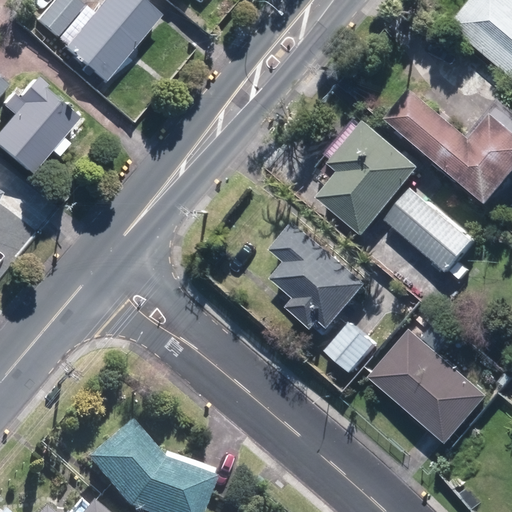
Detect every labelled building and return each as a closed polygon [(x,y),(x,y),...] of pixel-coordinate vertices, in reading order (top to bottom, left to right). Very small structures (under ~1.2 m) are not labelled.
[(55,0),(38,20),(58,37),(83,8),(73,0),(55,0)] [(105,0),(66,48),(107,82),(162,16),(143,0),(105,0)] [(511,0),(474,0),(453,26),(511,76),(511,0)] [(0,96),(9,86),(0,78),(0,96)] [(0,133),(0,147),(33,175),(53,152),(59,157),(71,144),(64,139),(80,120),(46,90),(49,86),(40,79),(20,101),(14,95),(4,108),(14,117),(0,133)] [(416,92),(391,121),(492,207),(511,182),(511,129),(497,116),(475,142),(416,92)] [(366,236),(423,168),(368,122),(332,165),(342,173),(321,198),(366,236)] [(476,242),(414,189),(387,220),(450,273),(476,242)] [(369,285),(296,222),(272,250),(286,262),(272,279),(296,300),(289,308),(315,331),(322,322),(330,329),(369,285)] [(441,290),(383,237),(368,253),(426,307),(441,290)] [(511,338),(490,320),(470,343),(511,378),(511,338)] [(353,373),(378,344),(353,322),(328,351),(353,373)] [(410,330),(370,378),(449,445),(490,398),(410,330)] [(85,457),(127,508),(138,511),(199,511),(213,480),(208,478),(211,471),(163,453),(161,457),(130,420),(85,457)] [(109,511),(94,500),(84,511),(53,511),(47,507),(42,511),(109,511)]
